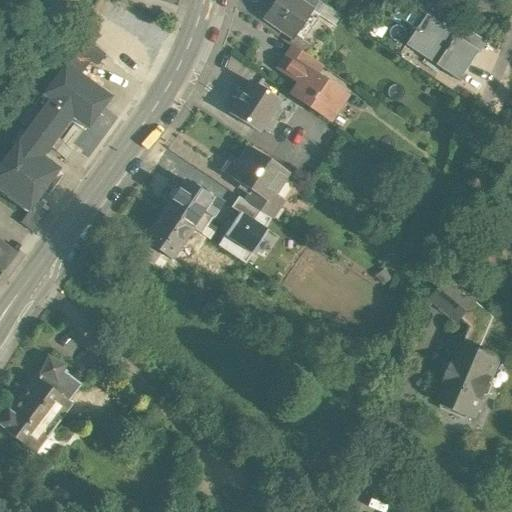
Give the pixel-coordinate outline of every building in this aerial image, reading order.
[(294,0),(275,0),(273,4),(271,3),(262,16),(264,17),(263,18),(293,38),(295,36),(311,11),(294,0)] [(325,6),(316,0),(294,0),(311,11),(318,16),(325,6)] [(340,16),(325,6),(318,16),(333,26),(340,16)] [(311,11),(295,36),(301,40),(318,16),(311,11)] [(455,36),(425,15),(416,29),(414,28),(413,30),(414,32),(405,45),(435,66),(455,36)] [(105,55),(78,35),(69,45),(91,61),(97,66),(105,55)] [(455,36),(435,66),(459,83),(480,52),(455,35),(455,36)] [(91,61),(69,45),(56,61),(62,66),(64,64),(80,76),(91,61)] [(316,63),(293,48),(286,58),(310,74),(316,63)] [(310,74),(286,58),(278,70),(302,86),(294,97),(308,107),(307,108),(330,123),(347,98),(310,74)] [(80,76),(64,64),(62,66),(32,107),(39,111),(18,140),(42,158),(71,119),(87,130),(110,98),(80,76)] [(249,83),(228,114),(258,133),(279,102),(249,83)] [(18,140),(17,140),(0,163),(0,192),(28,213),(37,200),(43,192),(46,186),(47,187),(59,170),(46,160),(46,161),(18,140)] [(286,173),(249,149),(239,163),(232,158),(223,172),(251,191),(267,202),(268,200),(286,173)] [(184,181),(165,211),(191,229),(201,235),(222,204),(211,197),(210,198),(184,181)] [(267,202),(251,191),(244,202),(271,219),(278,207),(268,200),(267,202)] [(244,202),(237,197),(230,208),(239,214),(264,230),(271,219),(244,202)] [(49,209),(37,200),(28,213),(39,221),(49,209)] [(145,240),(144,242),(161,253),(171,260),(191,229),(165,211),(145,240)] [(267,232),(264,230),(239,214),(224,236),(252,255),(267,232)] [(137,234),(128,249),(153,266),(161,253),(144,242),(145,240),(137,234)] [(252,255),(224,236),(218,246),(245,264),(252,255)] [(16,253),(0,240),(0,270),(2,272),(16,253)] [(476,301),(449,279),(431,299),(457,322),(476,301)] [(498,361),(461,345),(437,402),(441,403),(441,409),(451,413),(455,410),(473,418),(482,396),(488,396),(492,386),(489,382),(498,361)] [(66,366),(48,358),(40,375),(42,376),(39,380),(69,402),(82,385),(63,371),(66,366)] [(37,378),(11,413),(9,411),(0,423),(0,425),(1,426),(0,426),(0,427),(34,453),(71,404),(69,402),(39,380),(37,378)]
